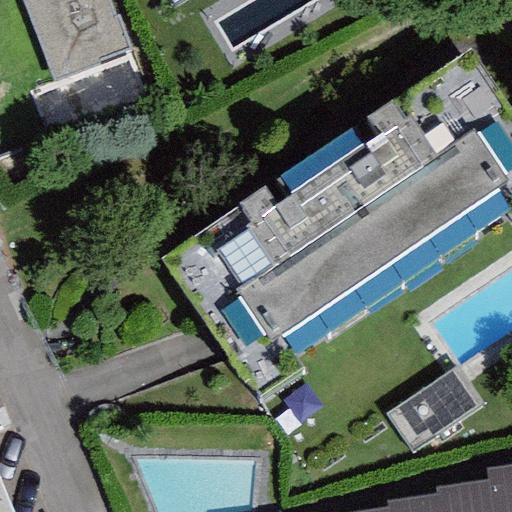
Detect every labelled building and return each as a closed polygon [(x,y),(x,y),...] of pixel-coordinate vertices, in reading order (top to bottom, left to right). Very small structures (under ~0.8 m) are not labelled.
[(27,0),(57,78),(121,54),(100,0),(27,0)] [(160,0),(173,20),(207,0),(160,0)] [(511,140),(454,53),(302,154),(378,268),(491,194),(501,209),(511,201),(511,140)] [(378,268),(302,154),(150,255),(235,382),(282,351),(273,338),(378,268)] [(445,363),(376,409),(403,450),(472,404),(445,363)] [(511,511),(511,461),(485,465),(488,475),(493,511),(511,511)] [(493,511),(488,475),(436,484),(437,490),(386,498),(386,504),(336,511),(493,511)]
